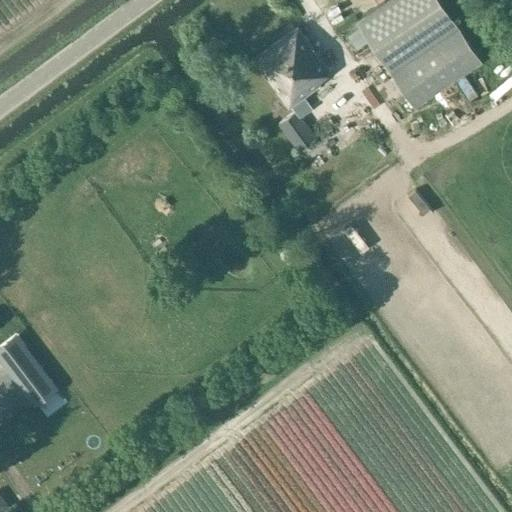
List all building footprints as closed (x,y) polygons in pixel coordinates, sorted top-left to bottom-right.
[(441,0),(383,0),(357,18),(416,104),(482,60),(441,0)] [(361,25),(347,34),(356,48),(370,39),(361,25)] [(330,73),(332,71),(299,26),(253,59),(290,107),(321,84),(319,81),(330,73)] [(299,150),(317,136),(310,128),(299,112),(298,110),(279,124),(299,150)] [(0,357),(35,403),(57,385),(18,333),(0,346),(0,357)]
